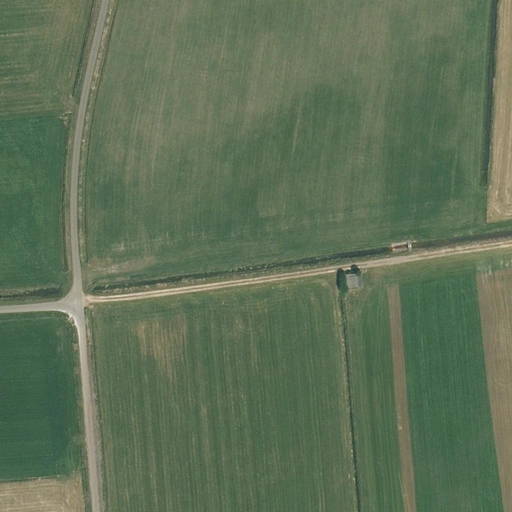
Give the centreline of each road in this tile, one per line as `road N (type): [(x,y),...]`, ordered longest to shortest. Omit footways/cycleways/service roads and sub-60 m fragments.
road 1 (track): [(77,304),(418,255)]
road 2 (unclassified): [(77,304),(76,151),(105,0)]
road 3 (unclassified): [(95,511),(77,304)]
